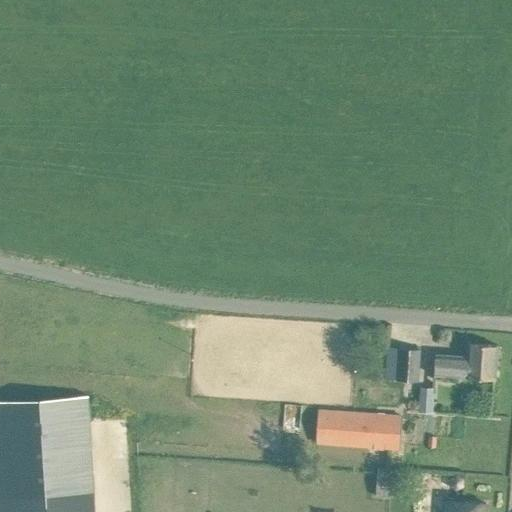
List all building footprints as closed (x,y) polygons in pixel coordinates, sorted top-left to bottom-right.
[(434,374),(495,378),(498,345),(469,343),(468,356),(436,354),(434,374)] [(398,379),(418,381),(419,369),(420,349),(388,347),(386,378),(398,379)] [(420,411),(433,412),(435,387),(422,386),(420,411)] [(88,395),(0,400),(0,511),(96,511),(95,493),(93,468),(93,466),(88,395)] [(316,442),(400,448),(402,416),(318,410),(316,442)] [(445,511),(485,511),(487,503),(447,500),(445,511)]
